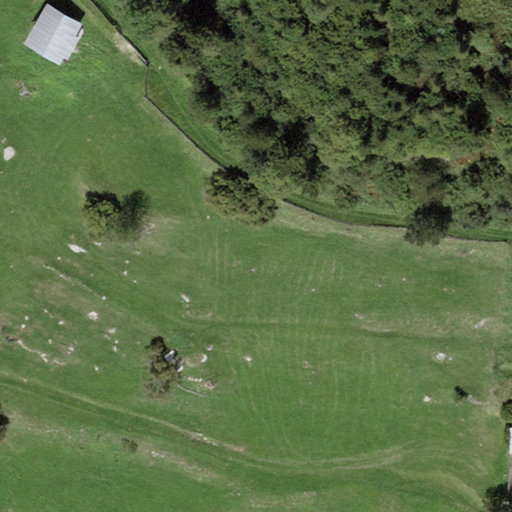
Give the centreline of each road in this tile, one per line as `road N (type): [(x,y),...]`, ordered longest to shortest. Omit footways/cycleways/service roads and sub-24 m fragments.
road 1 (track): [(478,511),(435,486),(227,451),(0,380)]
road 2 (track): [(511,238),(366,220),(282,191),(215,141),(109,0)]
